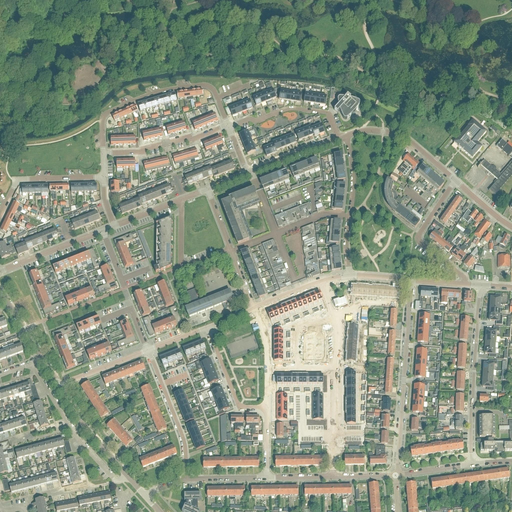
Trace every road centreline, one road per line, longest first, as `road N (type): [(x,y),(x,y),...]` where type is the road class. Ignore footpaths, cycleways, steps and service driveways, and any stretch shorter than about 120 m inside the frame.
road 1 (residential): [(397,475),(410,283)]
road 2 (residential): [(102,153),(104,115),(161,91),(208,86),(228,126)]
road 3 (residential): [(471,465),(479,285)]
road 4 (residential): [(127,476),(115,481),(84,447),(31,363)]
road 5 (residential): [(147,350),(183,440),(185,479)]
road 6 (residential): [(463,284),(417,240),(454,180)]
road 7 (residential): [(228,126),(296,108),(327,113),(338,139)]
road 8 (residential): [(102,153),(139,152),(228,126)]
road 9 (residential): [(344,136),(394,133),(454,180)]
road 10 (residential): [(0,215),(17,179),(103,177)]
road 11 (residential): [(178,200),(180,268),(230,249)]
